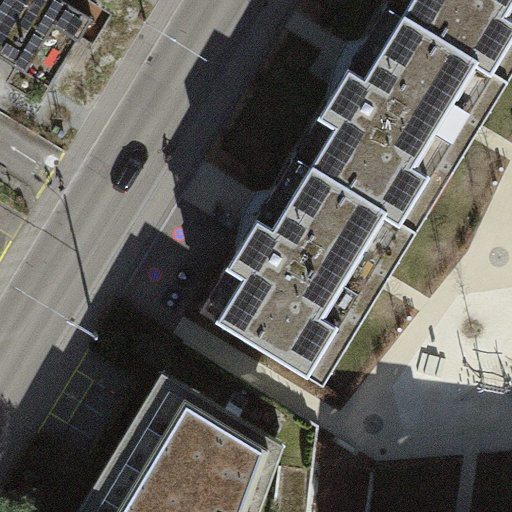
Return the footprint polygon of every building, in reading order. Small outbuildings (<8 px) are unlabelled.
[(0,0),(0,63),(13,70),(3,87),(39,108),(95,14),(71,0),(0,0)] [(511,0),(388,0),(386,3),(509,81),(511,76),(511,0)] [(294,154),(418,230),(478,132),(509,81),(386,3),(351,61),(294,154)] [(418,230),(294,154),(260,210),(200,307),(324,382),(387,281),(418,230)] [(163,369),(77,511),(258,511),(285,441),(163,369)]
